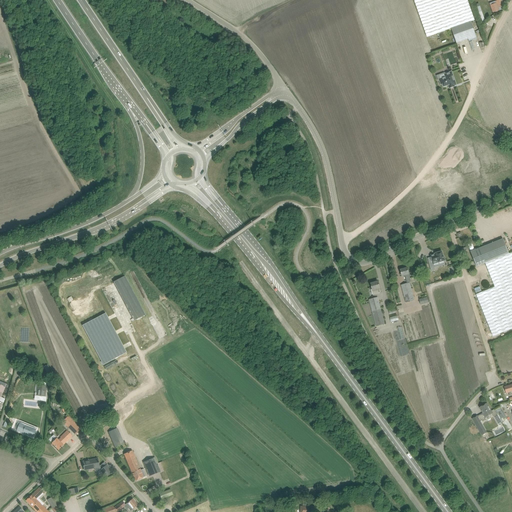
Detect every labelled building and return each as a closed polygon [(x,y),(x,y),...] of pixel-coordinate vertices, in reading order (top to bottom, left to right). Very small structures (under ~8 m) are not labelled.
[(413,0),(427,37),(451,29),(471,22),(474,20),(467,0),(413,0)] [(502,0),(499,0),(490,3),(493,13),(502,10),(501,7),(504,5),(502,1),(502,0)] [(476,5),(482,22),(486,21),(480,4),(476,5)] [(471,22),(451,29),(456,43),(468,39),(469,42),(477,39),(471,22)] [(450,87),(456,85),(452,73),(449,74),(449,73),(444,75),(445,77),(439,79),(441,85),(442,84),(443,87),(449,85),(450,87)] [(503,239),(470,252),(476,267),(485,263),(509,254),(503,239)] [(436,253),(437,254),(431,256),(432,263),(429,263),(431,271),(435,270),(433,264),(445,261),(444,256),(443,257),(442,252),(436,253)] [(511,252),(509,254),(485,263),(494,287),(476,295),(493,336),(511,328),(511,252)] [(400,270),(401,275),(402,276),(405,275),(407,283),(411,282),(407,268),(400,270)] [(371,284),(372,288),(372,289),(371,289),(372,295),(381,293),(380,289),(378,282),(371,284)] [(410,283),(401,285),(405,303),(414,300),(410,283)] [(378,297),(369,300),(376,326),(385,324),(378,297)] [(106,313),(82,325),(103,365),(127,353),(106,313)] [(156,334),(145,315),(134,321),(132,322),(142,342),(156,334)] [(133,377),(126,382),(130,389),(134,386),(137,384),(133,377)] [(130,389),(126,382),(124,379),(116,383),(122,393),(126,391),(130,389)] [(38,385),(37,395),(46,397),(47,386),(38,385)] [(480,408),(482,412),(483,413),(478,416),(481,421),(486,418),(485,417),(492,413),(498,424),(501,422),(494,409),(491,411),(487,403),(480,408)] [(124,418),(130,436),(142,432),(136,414),(124,418)] [(62,421),(67,426),(75,435),(81,429),(72,420),(68,416),(62,421)] [(477,416),(472,419),(482,436),(487,433),(477,416)] [(175,421),(164,425),(166,431),(170,429),(177,426),(175,421)] [(23,433),(32,437),(35,430),(21,424),(17,431),(23,433)] [(161,427),(147,432),(150,438),(157,435),(161,433),(163,432),(161,427)] [(117,428),(110,431),(116,443),(123,440),(117,428)] [(59,441),(53,435),(48,440),(58,450),(72,436),(67,430),(60,437),(62,439),(59,441)] [(132,451),(129,452),(124,454),(135,481),(146,476),(143,469),(140,470),(132,451)] [(97,458),(82,462),(83,466),(84,468),(92,467),(93,469),(94,468),(95,471),(96,472),(99,471),(100,471),(99,467),(99,466),(97,458)] [(156,460),(145,465),(149,476),(161,472),(156,460)] [(100,471),(99,471),(105,478),(108,475),(112,472),(107,465),(106,465),(102,469),(100,471)] [(40,487),(26,501),(29,504),(36,511),(48,511),(36,499),(44,492),(43,491),(40,487)] [(172,495),(170,489),(159,494),(161,499),(172,495)] [(52,497),(47,500),(52,509),(57,506),(52,497)] [(125,505),(122,501),(114,507),(118,511),(124,507),(126,510),(128,508),(131,511),(133,509),(133,510),(138,505),(133,499),(125,505)]
